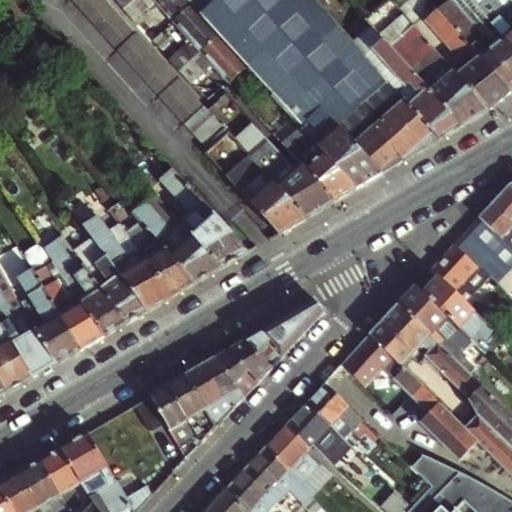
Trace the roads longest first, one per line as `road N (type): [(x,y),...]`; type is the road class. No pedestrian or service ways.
road 1 (secondary): [(0,442),(328,250)]
road 2 (residential): [(168,511),(348,315),(351,289),(328,250)]
road 3 (secondary): [(328,250),(511,142)]
